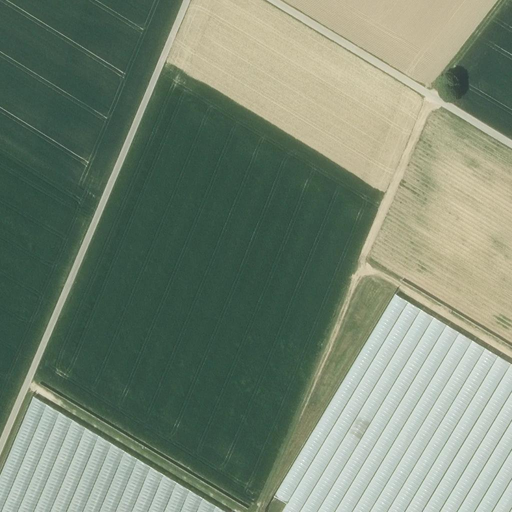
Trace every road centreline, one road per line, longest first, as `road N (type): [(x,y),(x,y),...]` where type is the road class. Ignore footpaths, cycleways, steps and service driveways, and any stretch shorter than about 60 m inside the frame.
road 1 (track): [(504,0),(431,98),(431,116),(262,511)]
road 2 (track): [(0,446),(186,0)]
road 3 (track): [(267,0),(511,147)]
